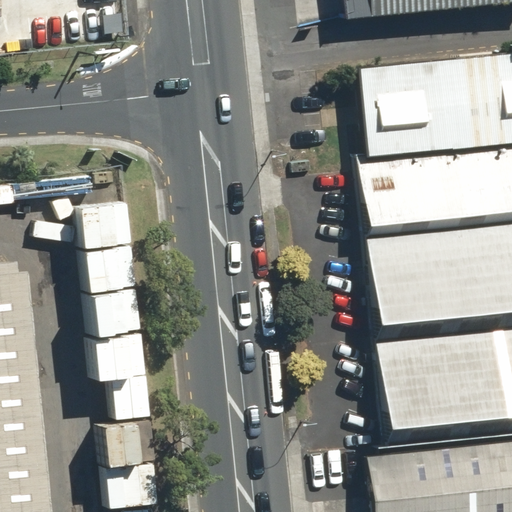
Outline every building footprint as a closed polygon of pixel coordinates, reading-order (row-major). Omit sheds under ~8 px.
[(511,0),(332,0),(335,21),(511,1),(511,0)] [(511,52),(339,71),(348,156),(511,137),(511,52)] [(511,425),(511,137),(348,156),(342,156),(373,441),(511,425)] [(61,259),(103,256),(100,215),(59,218),(61,259)] [(103,256),(61,259),(64,302),(105,299),(105,295),(103,256)] [(0,511),(31,511),(4,257),(0,257),(0,511)] [(126,294),(105,295),(105,299),(108,339),(123,338),(129,337),(126,294)] [(108,339),(88,340),(91,384),(125,381),(123,338),(108,339)] [(72,426),(77,475),(95,473),(99,508),(136,505),(128,421),(72,426)] [(511,511),(511,436),(355,454),(361,511),(511,511)]
